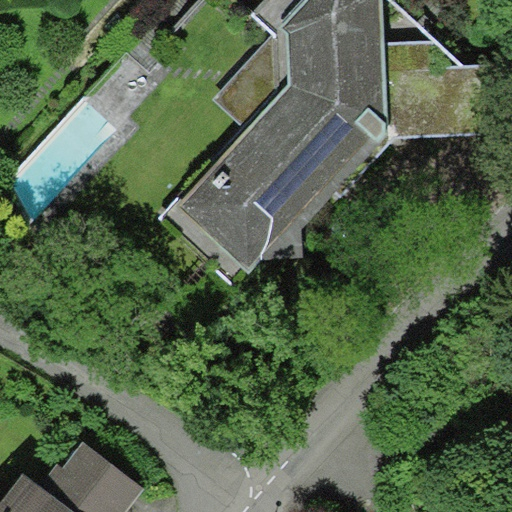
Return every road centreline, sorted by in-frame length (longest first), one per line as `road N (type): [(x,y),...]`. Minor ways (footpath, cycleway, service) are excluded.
road 1 (residential): [(511,254),(262,493)]
road 2 (residential): [(0,323),(262,493)]
